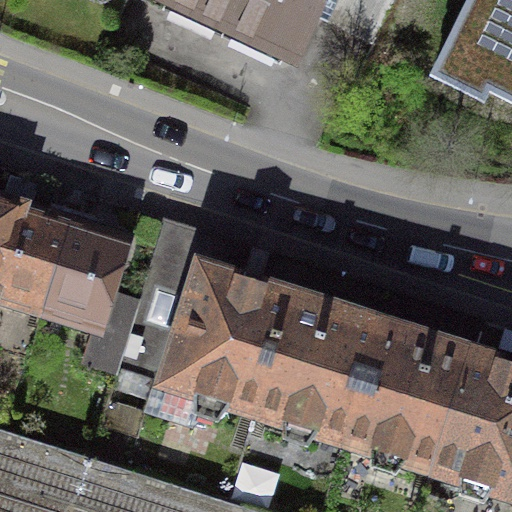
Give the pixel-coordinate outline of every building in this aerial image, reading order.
[(171,0),(298,59),(318,16),(345,28),(344,30),(372,43),(392,0),(171,0)] [(511,0),(483,0),(442,83),(488,106),(494,95),(511,103),(511,0)] [(0,296),(42,309),(73,210),(62,207),(50,203),(46,217),(16,208),(0,258),(0,296)] [(0,258),(16,208),(0,203),(0,258)] [(73,210),(42,309),(128,336),(139,301),(107,291),(122,241),(94,233),(98,218),(85,214),(73,210)] [(165,219),(139,301),(128,336),(117,368),(166,383),(164,392),(194,401),(194,415),(218,422),(231,405),(256,413),(304,264),(271,253),(260,286),(240,280),(251,246),(208,233),(165,219)] [(316,432),(344,441),(381,325),(358,318),(369,284),(336,274),(304,264),(256,413),(286,423),(285,440),(307,447),(316,432)] [(433,469),(469,354),(480,320),(448,310),(416,300),(406,333),(381,325),(344,441),(372,450),(372,468),(395,475),(406,461),(433,469)] [(511,511),(511,367),(508,366),(469,354),(433,469),(460,477),(457,488),(459,489),(451,511),(511,511)] [(241,466),(229,507),(245,511),(269,511),(280,477),(241,466)]
